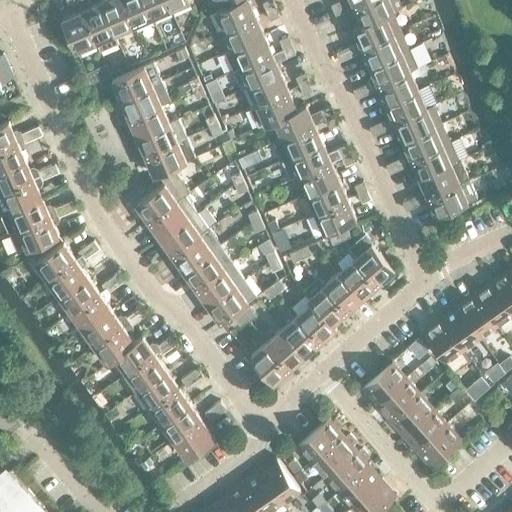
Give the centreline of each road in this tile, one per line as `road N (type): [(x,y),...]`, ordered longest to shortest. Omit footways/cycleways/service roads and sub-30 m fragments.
road 1 (residential): [(257,420),(97,212),(6,3)]
road 2 (residential): [(422,281),(290,0)]
road 3 (residential): [(509,441),(438,497),(319,372)]
road 4 (residential): [(422,281),(319,372)]
road 5 (residential): [(180,504),(246,457),(257,420)]
